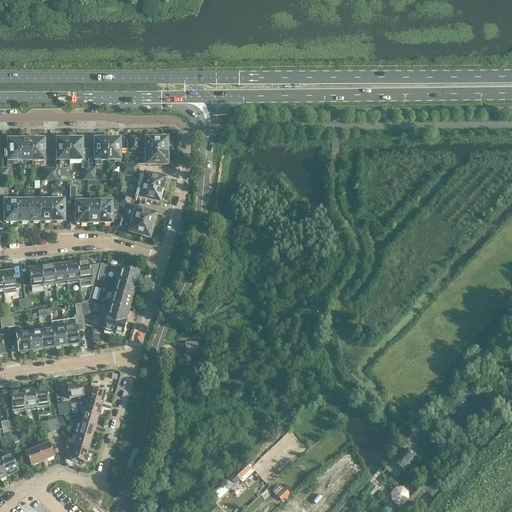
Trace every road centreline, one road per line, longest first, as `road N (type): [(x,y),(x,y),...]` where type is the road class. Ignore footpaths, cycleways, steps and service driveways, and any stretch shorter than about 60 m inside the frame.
road 1 (unclassified): [(119,511),(151,422),(152,360),(198,242),(206,127)]
road 2 (primary): [(511,76),(185,78)]
road 3 (primary): [(202,96),(511,93)]
road 4 (residential): [(0,509),(57,475),(97,484),(133,361)]
road 5 (primary): [(0,98),(202,96)]
road 6 (track): [(410,501),(425,485),(415,443),(473,384),(511,378)]
road 7 (primary): [(185,78),(0,79)]
road 8 (residential): [(0,117),(104,116),(183,127)]
road 9 (residential): [(0,255),(92,242),(162,261)]
road 10 (residential): [(162,261),(185,179),(183,127)]
road 11 (residential): [(0,375),(133,361)]
